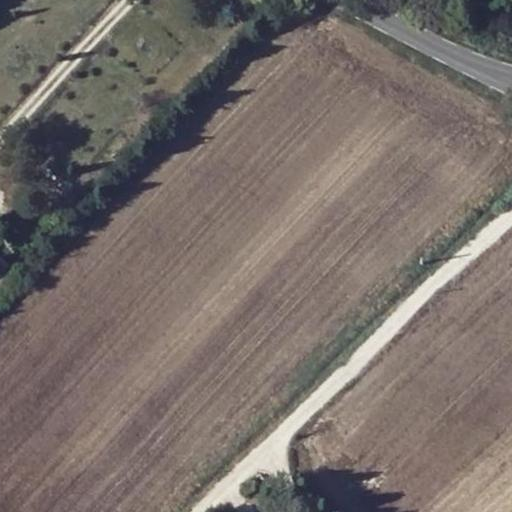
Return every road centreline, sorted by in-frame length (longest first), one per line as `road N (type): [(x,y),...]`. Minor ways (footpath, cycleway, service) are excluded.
road 1 (unclassified): [(203,511),(511,195)]
road 2 (unknown): [(0,160),(140,0)]
road 3 (unclassified): [(511,84),(323,0)]
